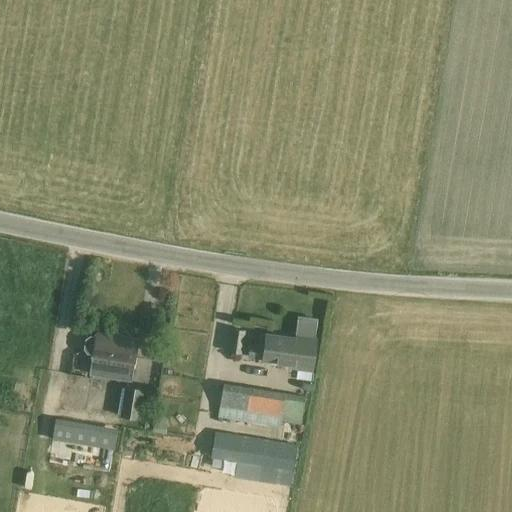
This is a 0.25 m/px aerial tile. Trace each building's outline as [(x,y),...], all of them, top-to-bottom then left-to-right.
[(230,353),(242,355),(246,332),(233,329),(230,353)] [(90,336),(86,339),(84,349),(87,353),(94,354),(91,374),(131,381),(138,339),(98,333),(97,337),(90,336)] [(259,346),(251,345),(249,357),(263,359),(263,360),(293,364),(293,368),(311,371),(316,339),(297,336),(297,338),(261,333),(259,346)] [(224,384),(219,417),(280,428),(281,421),(302,425),(306,398),(224,384)] [(125,387),(121,417),(139,420),(144,391),(125,387)] [(60,409),(60,420),(114,422),(114,411),(60,409)] [(117,437),(55,427),(53,439),(114,450),(117,437)] [(211,458),(293,471),(297,444),(215,431),(211,458)] [(216,460),(213,470),(235,476),(238,466),(216,460)]
